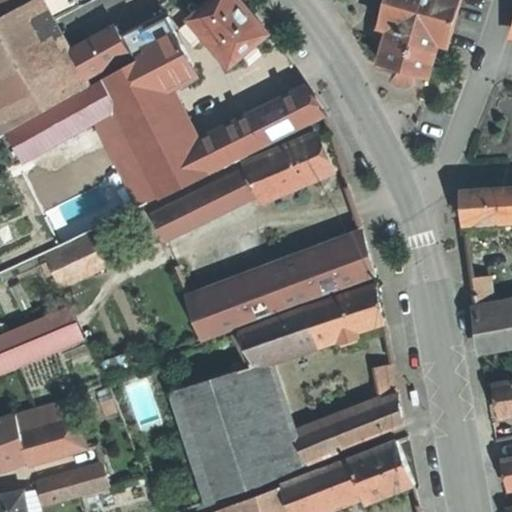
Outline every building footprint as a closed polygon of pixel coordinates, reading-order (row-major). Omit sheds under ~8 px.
[(0,0),(0,16),(25,4),(21,0),(0,0)] [(33,0),(25,4),(0,16),(0,50),(11,70),(39,56),(103,20),(113,20),(129,11),(130,12),(150,2),(148,0),(33,0)] [(103,20),(39,56),(61,103),(82,91),(93,85),(91,79),(133,55),(123,36),(165,13),(158,0),(153,0),(150,2),(130,12),(129,11),(113,20),(116,31),(113,33),(114,30),(114,28),(113,26),(109,26),(107,29),(103,20)] [(219,0),(193,20),(193,21),(182,31),(195,47),(207,37),(232,67),(272,36),(253,13),(241,0),(219,0)] [(388,0),(382,25),(392,27),(441,41),(451,43),(462,0),(388,0)] [(148,54),(104,79),(164,198),(194,183),(193,181),(210,173),(195,144),(168,92),(200,75),(169,18),(139,35),(148,54)] [(392,27),(382,25),(379,37),(388,40),(392,27)] [(441,41),(392,27),(388,40),(383,61),(399,65),(416,70),(432,74),(441,41)] [(0,76),(11,70),(0,50),(0,76)] [(0,118),(8,132),(61,103),(39,56),(11,70),(0,76),(0,118)] [(416,70),(399,65),(397,75),(414,79),(416,70)] [(93,85),(82,91),(96,119),(127,182),(46,219),(59,248),(105,228),(164,198),(104,79),(93,85)] [(308,88),(195,144),(210,173),(327,115),(308,88)] [(24,160),(96,119),(82,91),(61,103),(8,132),(24,160)] [(200,217),(263,197),(265,201),(333,172),(324,151),(317,134),(249,162),(251,168),(160,202),(172,228),(200,217)] [(511,186),(465,188),(466,223),(511,219),(511,186)] [(93,235),(47,256),(61,287),(108,267),(93,235)] [(226,293),(204,301),(213,335),(377,274),(367,241),(350,247),(322,258),(270,276),(226,293)] [(489,276),(473,277),(478,317),(494,315),(489,276)] [(379,284),(307,308),(320,344),(387,323),(383,303),(379,284)] [(72,308),(0,338),(0,375),(46,357),(87,340),(72,308)] [(256,365),(320,344),(307,308),(238,333),(256,364),(256,365)] [(511,311),(494,315),(478,317),(482,351),(511,345),(511,311)] [(149,318),(136,324),(155,362),(168,357),(149,318)] [(263,484),(287,473),(279,444),(256,365),(256,364),(178,391),(209,502),(263,484)] [(391,398),(297,436),(311,462),(407,424),(400,395),(401,394),(396,365),(381,370),(391,398)] [(147,380),(126,389),(142,434),(163,426),(147,380)] [(511,380),(496,383),(500,415),(511,413),(511,380)] [(17,415),(0,420),(0,457),(4,467),(16,462),(28,457),(21,431),(22,431),(17,415)] [(22,431),(21,431),(28,457),(31,464),(72,453),(62,420),(22,431)] [(297,436),(279,444),(287,473),(311,462),(297,436)] [(398,439),(351,457),(364,493),(368,502),(415,483),(398,439)] [(351,457),(307,474),(321,509),(364,493),(351,457)] [(103,464),(53,479),(53,481),(59,501),(110,486),(103,464)] [(307,474),(243,499),(246,511),(311,511),(321,509),(307,474)] [(53,481),(36,485),(41,503),(41,505),(59,501),(53,481)] [(23,491),(0,495),(0,511),(27,511),(27,507),(23,491)] [(228,511),(246,511),(243,499),(227,505),(228,511)] [(41,503),(27,507),(27,511),(42,511),(41,505),(41,503)]
